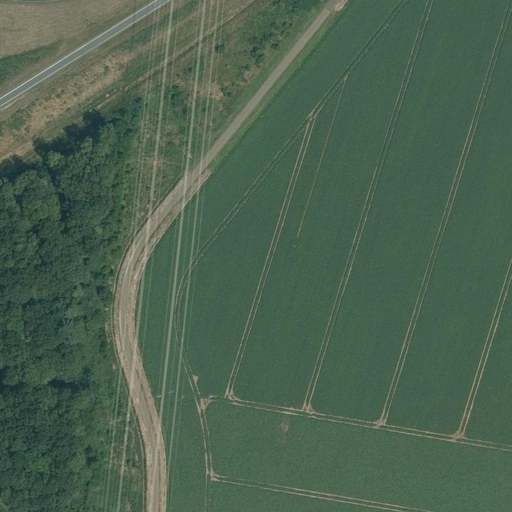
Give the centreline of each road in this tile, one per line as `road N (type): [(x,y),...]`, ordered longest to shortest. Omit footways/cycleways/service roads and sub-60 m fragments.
road 1 (unclassified): [(153,511),(151,445),(122,326),(130,263),(336,0)]
road 2 (trunk): [(0,102),(162,0)]
